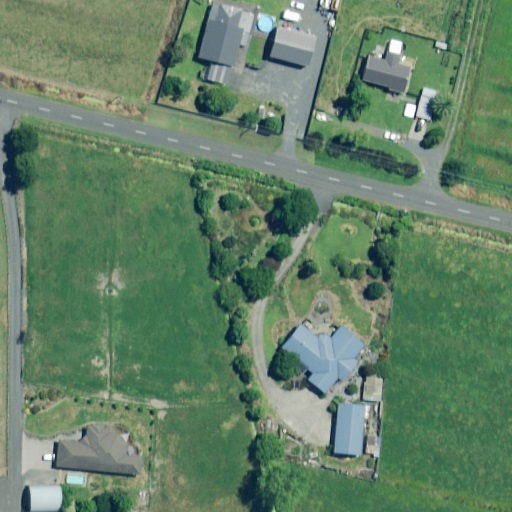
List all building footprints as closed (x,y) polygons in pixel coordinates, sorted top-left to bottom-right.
[(237,45),(244,47),(253,13),(218,3),(212,22),(205,20),(194,58),(212,62),(212,63),(209,71),(206,83),(244,93),(252,67),(233,62),(237,45)] [(301,16),(280,11),(275,34),(296,39),(301,16)] [(305,45),(283,39),(278,58),(301,63),(305,45)] [(279,42),(270,40),(267,54),(276,56),(279,42)] [(397,54),(383,51),(381,60),(364,57),(360,81),(387,87),(387,90),(402,93),(408,66),(395,64),(397,54)] [(434,99),(419,95),(413,116),(428,120),(434,99)] [(314,339),(297,326),(279,349),(311,374),(306,381),(324,394),(336,378),(340,381),(356,361),(352,358),(361,345),(336,326),(326,339),(318,334),(314,339)] [(381,376),(364,374),(362,398),(378,400),(381,376)] [(362,407),(336,404),(330,453),(356,456),(362,407)] [(108,427),(85,425),(84,443),(56,440),(54,467),(137,475),(139,455),(123,453),(124,445),(114,434),(107,435),(108,427)] [(57,509),(57,487),(26,486),(25,509),(57,509)]
